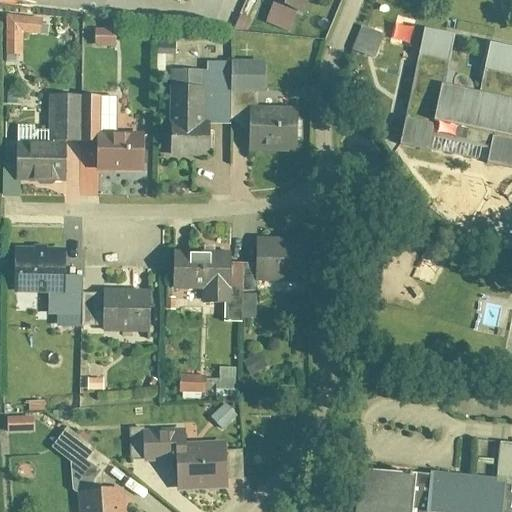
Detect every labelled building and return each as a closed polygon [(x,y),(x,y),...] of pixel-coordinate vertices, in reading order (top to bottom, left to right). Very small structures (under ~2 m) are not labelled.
[(307,0),(260,0),(254,13),(294,31),(307,0)] [(456,34),(424,29),(402,146),(511,167),(511,45),(491,41),(480,94),(447,87),(456,34)] [(209,90),(170,90),(169,157),(208,158),(209,118),(209,90)] [(230,91),(209,90),(209,118),(229,118),(230,91)] [(65,143),(28,143),(28,180),(75,180),(76,143),(94,143),(94,94),(65,94),(65,143)] [(125,95),(105,96),(105,168),(159,167),(159,131),(126,131),(125,95)] [(250,118),(250,155),(303,155),(303,118),(250,118)] [(263,279),(263,297),(303,297),(303,280),(304,280),(305,237),(254,236),(253,279),(263,279)] [(77,247),(23,246),(22,288),(77,289),(77,247)] [(172,253),(171,289),(229,290),(230,254),(172,253)] [(100,298),(99,326),(144,326),(144,291),(100,290),(100,298)] [(100,298),(83,298),(82,331),(99,331),(99,326),(100,298)] [(511,395),(480,394),(478,418),(511,420),(511,395)] [(181,462),(182,489),(229,487),(227,440),(187,442),(187,432),(147,432),(147,462),(181,462)] [(362,467),(357,511),(511,511),(511,443),(498,443),(496,480),(362,467)] [(81,511),(128,511),(129,495),(82,495),(81,511)]
